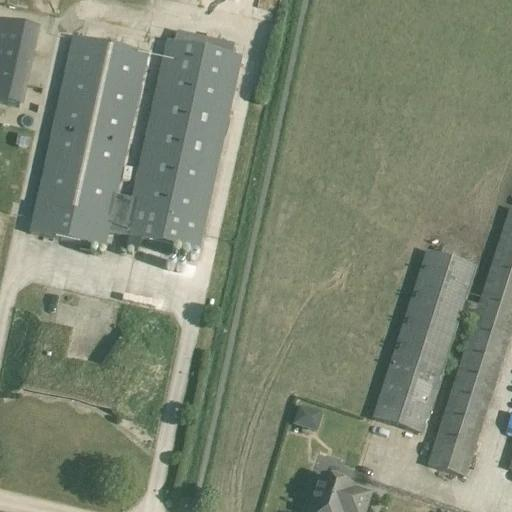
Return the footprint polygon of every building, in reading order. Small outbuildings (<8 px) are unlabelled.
[(0,105),(19,110),(36,32),(0,24),(0,105)] [(147,55),(72,39),(29,236),(104,252),(147,55)] [(241,59),(166,43),(123,238),(198,254),(241,59)] [(15,148),(29,151),(32,139),(18,136),(15,148)] [(395,353),(373,421),(421,437),(449,353),(459,323),(464,325),(466,319),(474,321),(464,353),(427,468),(465,480),(505,353),(511,332),(511,211),(510,211),(479,308),(465,304),(476,269),(427,253),(395,353)] [(117,337),(97,365),(66,358),(72,329),(38,321),(36,317),(34,314),(29,311),(25,309),(21,307),(16,307),(0,379),(0,382),(110,407),(119,415),(126,418),(154,424),(169,363),(171,349),(117,337)] [(322,412),(298,404),(292,424),(316,431),(322,412)] [(364,511),(370,496),(351,490),(351,488),(321,478),(309,511),(364,511)]
